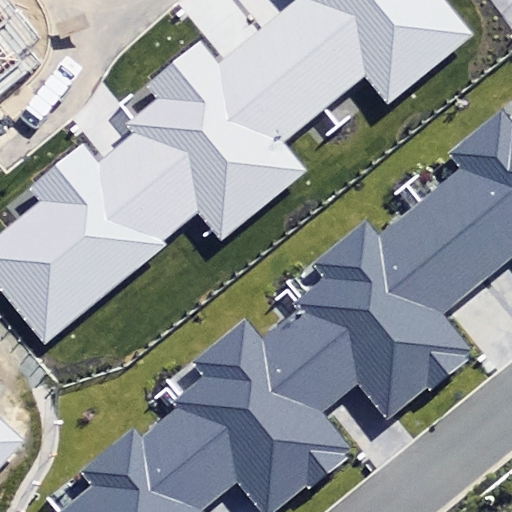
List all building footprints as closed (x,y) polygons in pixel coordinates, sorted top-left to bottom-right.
[(296,0),(260,29),(326,108),(365,76),(389,105),(473,35),(444,0),(296,0)] [(126,125),(132,133),(198,212),(222,241),(306,171),(283,143),(326,108),(260,29),(219,63),(201,42),(147,86),(158,98),(126,125)] [(421,202),(485,280),(511,258),(511,120),(502,109),(449,153),(462,168),(421,202)] [(40,202),(0,234),(0,289),(45,344),(166,245),(163,240),(198,212),(132,133),(96,162),(83,146),(30,189),(40,202)] [(300,310),(360,383),(388,418),(427,387),(430,391),(468,360),(465,355),(471,350),(442,315),(485,280),(421,202),(378,237),(366,222),(315,264),(326,278),(294,303),(300,310)] [(177,408),(237,481),(262,511),(272,511),(307,484),(310,488),(349,457),(345,452),(350,447),(323,413),(360,383),(300,310),(264,339),(247,319),(193,363),(204,377),(172,402),(177,408)] [(202,511),(201,510),(237,481),(177,408),(142,437),(134,428),(82,470),(93,484),(58,511),(202,511)] [(0,467),(24,442),(0,419),(0,467)]
